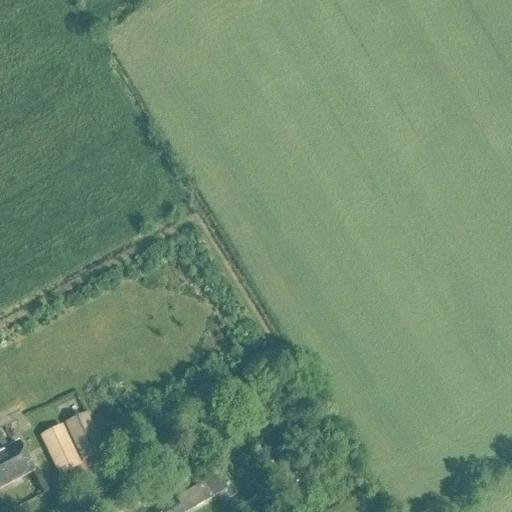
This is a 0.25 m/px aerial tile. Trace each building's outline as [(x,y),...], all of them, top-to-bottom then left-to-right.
[(63,425),(81,463),(104,453),(86,415),(63,425)] [(41,437),(60,476),(79,467),(60,428),(41,437)] [(0,489),(0,490),(32,473),(17,445),(0,453),(0,489)] [(217,472),(175,494),(183,510),(226,488),(217,472)] [(100,482),(96,474),(71,486),(75,495),(100,482)] [(116,498),(114,495),(91,507),(93,511),(126,511),(142,504),(133,488),(116,498)]
